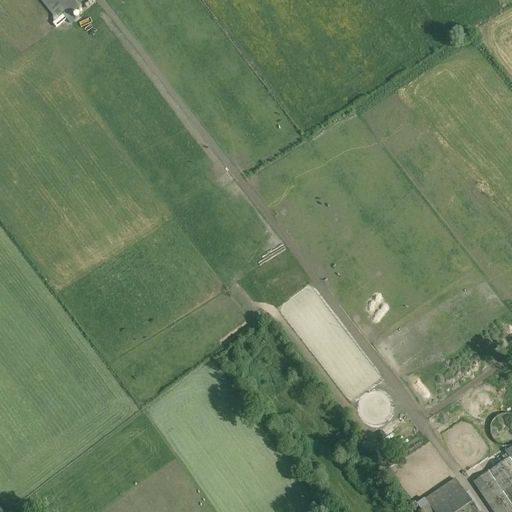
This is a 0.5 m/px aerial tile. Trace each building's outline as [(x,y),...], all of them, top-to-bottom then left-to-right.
[(38,0),(48,13),(65,0),(38,0)] [(61,13),(51,22),(56,28),(66,20),(61,13)] [(490,428),(490,430),(490,431),(490,432),(490,433),(490,435),(491,436),(491,437),(492,439),(493,440),(493,441),(494,442),(495,442),(496,443),(497,444),(498,444),(500,445),(501,446),(503,446),(504,447),(507,447),(509,446),(510,446),(511,445),(511,414),(509,414),(507,413),(506,413),(504,414),(503,414),(501,414),(499,415),(498,415),(496,417),(495,417),(495,418),(494,419),(493,420),(492,421),(492,422),(491,423),(491,424),(490,425),(490,426),(490,427),(490,428)] [(489,470),(496,480),(479,492),(492,511),(511,511),(511,455),(511,457),(511,456),(509,458),(507,454),(501,457),(504,461),(489,470)] [(425,500),(432,511),(476,511),(464,493),(454,479),(425,500)]
